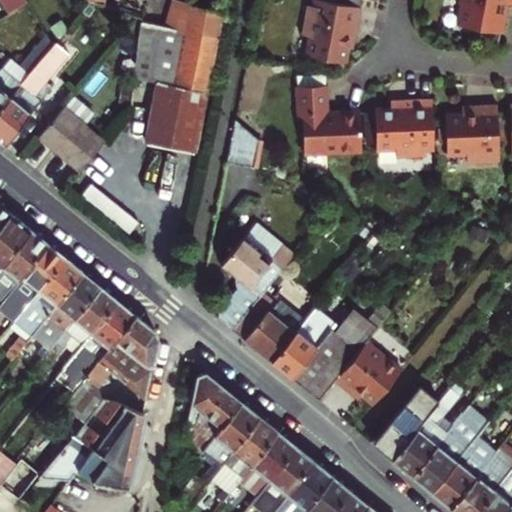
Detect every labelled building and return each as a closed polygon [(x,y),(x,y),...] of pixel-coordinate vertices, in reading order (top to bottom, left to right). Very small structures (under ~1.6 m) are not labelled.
[(26,2),(24,0),(0,0),(0,7),(4,16),(26,2)] [(187,4),(172,0),(166,28),(180,32),(187,4)] [(311,37),(308,58),(347,65),(350,50),(352,38),(357,39),(363,10),(318,0),(317,8),(309,6),(303,35),(311,37)] [(447,0),(448,1),(453,2),(452,22),(473,24),(472,31),(493,33),(495,0),(447,0)] [(140,20),(130,77),(154,82),(141,141),(192,152),(221,13),(187,4),(180,32),(166,28),(140,20)] [(51,45),(45,34),(19,66),(9,58),(0,69),(0,106),(50,48),(51,45)] [(0,106),(0,143),(3,145),(40,102),(33,96),(64,60),(50,48),(0,106)] [(317,72),(289,66),(282,97),(285,98),(277,133),(338,145),(345,105),(313,98),(317,72)] [(400,110),(388,110),(373,111),(374,151),(394,150),(394,159),(424,157),(424,149),(433,149),(431,100),(400,101),(400,110)] [(400,110),(400,101),(388,102),(388,110),(400,110)] [(496,106),(475,107),(476,116),(462,117),(444,118),(446,158),(466,157),(466,165),(498,164),(496,106)] [(462,107),(462,117),(476,116),(475,107),(462,107)] [(75,172),(100,140),(61,108),(36,138),(75,172)] [(234,120),(226,162),(253,167),(258,139),(234,120)] [(92,183),(82,195),(129,233),(139,221),(92,183)] [(0,235),(17,214),(0,199),(0,235)] [(0,277),(38,231),(17,214),(0,235),(0,277)] [(219,309),(218,317),(233,329),(256,300),(294,254),(255,222),(220,264),(241,281),(219,309)] [(0,277),(0,307),(3,309),(55,245),(38,231),(0,277)] [(55,245),(3,309),(20,322),(25,315),(72,259),(55,245)] [(89,273),(72,259),(25,315),(39,327),(43,323),(47,326),(89,273)] [(89,273),(47,326),(58,334),(35,362),(42,368),(48,360),(107,287),(89,273)] [(124,301),(107,287),(48,360),(55,366),(71,347),(81,354),(124,301)] [(233,329),(271,360),(302,322),(277,302),(270,311),(256,300),(233,329)] [(90,382),(143,317),(124,301),(81,354),(72,367),(90,382)] [(302,322),(271,360),(319,399),(334,380),(366,339),(376,327),(367,320),(353,309),(335,331),(331,328),(334,323),(320,312),(325,305),(319,301),(302,322)] [(381,304),(367,320),(376,327),(389,311),(381,304)] [(160,331),(143,317),(90,382),(62,415),(71,422),(77,414),(80,417),(77,421),(86,429),(78,440),(82,439),(93,426),(101,415),(111,403),(106,389),(118,374),(153,401),(166,339),(160,331)] [(0,345),(15,327),(8,322),(0,331),(0,345)] [(16,361),(37,335),(30,329),(8,355),(16,361)] [(402,368),(366,339),(334,380),(357,399),(361,393),(373,404),(402,368)] [(246,402),(211,373),(204,376),(191,441),(206,452),(210,447),(246,402)] [(441,400),(393,459),(412,475),(451,426),(440,417),(464,388),(456,382),(441,400)] [(401,436),(386,454),(393,459),(441,400),(421,383),(387,425),(401,436)] [(78,440),(47,478),(76,481),(83,472),(99,482),(101,480),(137,489),(151,414),(121,401),(111,403),(101,415),(118,429),(109,440),(93,426),(82,439),(78,440)] [(208,479),(213,484),(266,417),(246,402),(210,447),(224,458),(208,479)] [(465,411),(451,426),(412,475),(432,491),(482,429),(484,427),(465,411)] [(245,483),(285,433),(266,417),(213,484),(210,488),(230,503),(245,483)] [(387,425),(372,443),(386,454),(401,436),(387,425)] [(482,429),(432,491),(450,506),(501,444),(482,429)] [(302,448),(285,433),(245,483),(257,492),(264,497),(302,448)] [(511,436),(509,434),(501,444),(450,506),(457,511),(476,511),(511,468),(511,436)] [(302,448),(264,497),(251,511),(264,511),(268,508),(272,502),(282,511),(320,462),(302,448)] [(0,456),(0,490),(1,491),(22,466),(4,451),(0,456)] [(313,511),(340,478),(320,462),(282,511),(283,511),(313,511)] [(511,468),(476,511),(506,511),(511,505),(511,468)] [(340,478),(313,511),(342,511),(357,493),(340,478)] [(185,511),(197,503),(188,492),(170,507),(173,511),(185,511)] [(251,511),(264,497),(257,492),(255,496),(248,492),(235,508),(236,509),(234,511),(251,511)] [(372,511),(376,508),(357,493),(342,511),(372,511)] [(272,502),(268,508),(273,511),(280,511),(282,511),(272,502)]
